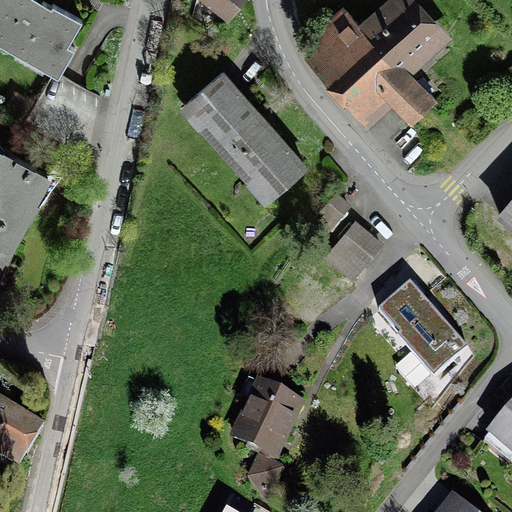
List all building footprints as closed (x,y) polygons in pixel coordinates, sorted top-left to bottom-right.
[(46,0),(0,0),(0,43),(58,76),(88,24),(46,0)] [(247,0),(209,0),(232,18),(247,0)] [(345,7),(306,41),(326,64),(319,70),(361,117),(384,97),(409,125),(440,97),(412,66),(442,39),(408,0),(390,0),(361,26),(345,7)] [(307,166),(222,67),(182,101),(267,200),(307,166)] [(76,182),(3,140),(0,144),(0,285),(12,292),(76,182)] [(511,185),(496,201),(511,216),(511,185)] [(337,194),(316,219),(327,229),(349,203),(337,194)] [(381,244),(355,222),(324,256),(351,279),(381,244)] [(431,304),(398,282),(366,329),(400,351),(431,304)] [(302,401),(253,381),(233,430),(282,450),(302,401)] [(34,425),(0,405),(0,456),(12,463),(34,425)] [(511,408),(490,435),(511,452),(511,408)] [(261,458),(250,481),(264,499),(281,465),(261,458)] [(484,511),(450,485),(428,511),(484,511)]
